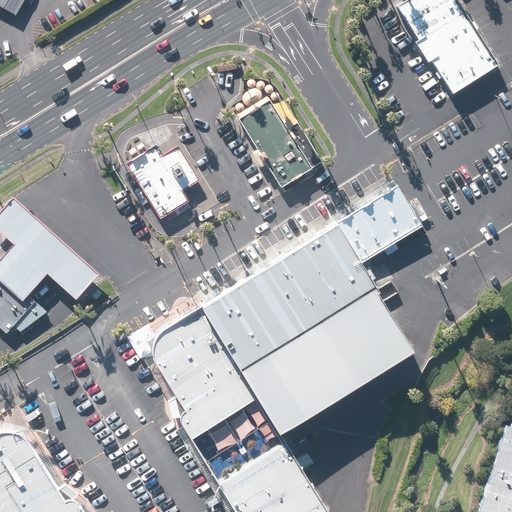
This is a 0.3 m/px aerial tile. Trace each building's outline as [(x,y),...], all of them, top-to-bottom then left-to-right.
[(0,0),(0,8),(15,17),(25,0),(0,0)] [(497,64),(456,0),(408,0),(396,8),(450,94),(497,64)] [(250,90),(243,94),(241,96),(241,98),(241,99),(240,101),(241,103),(243,104),(244,105),(246,106),(248,106),(258,100),(259,99),(260,97),(260,95),(260,93),(258,91),(257,90),(255,89),(252,89),(250,90)] [(312,174),(269,102),(236,122),(279,194),(312,174)] [(162,156),(155,145),(127,162),(161,219),(190,202),(183,191),(200,181),(179,146),(162,156)] [(89,511),(86,506),(74,511),(73,511),(34,442),(32,439),(26,435),(22,433),(13,431),(4,432),(0,434),(0,511),(330,511),(281,433),(422,347),(368,258),(423,225),(398,185),(164,328),(157,337),(156,347),(158,357),(190,409),(180,415),(241,511),(89,511)] [(0,259),(0,271),(27,295),(41,279),(73,307),(102,274),(11,195),(0,207),(0,233),(13,244),(0,259)] [(27,295),(0,271),(0,327),(6,333),(12,326),(19,332),(46,312),(27,295)] [(469,511),(511,511),(511,434),(495,429),(469,511)]
